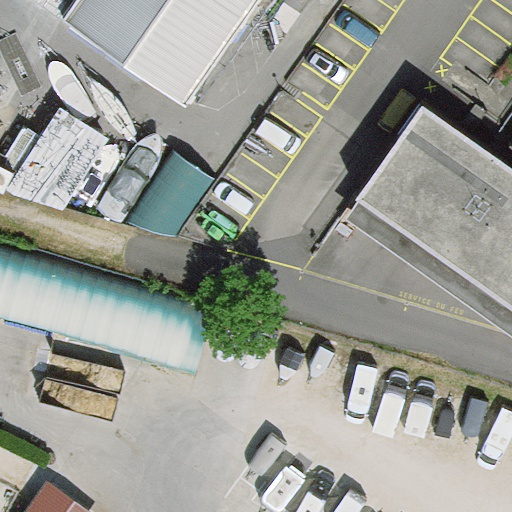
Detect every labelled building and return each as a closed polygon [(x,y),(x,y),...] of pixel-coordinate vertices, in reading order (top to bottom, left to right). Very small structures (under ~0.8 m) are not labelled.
[(46,0),(187,100),(258,0),(46,0)] [(73,203),(120,130),(71,99),(24,171),(73,203)] [(511,156),(436,102),(372,190),(511,291),(511,156)] [(190,228),(216,158),(176,143),(150,213),(190,228)] [(7,244),(0,269),(0,305),(203,361),(220,302),(7,244)] [(96,511),(97,511),(48,471),(20,511),(96,511)]
